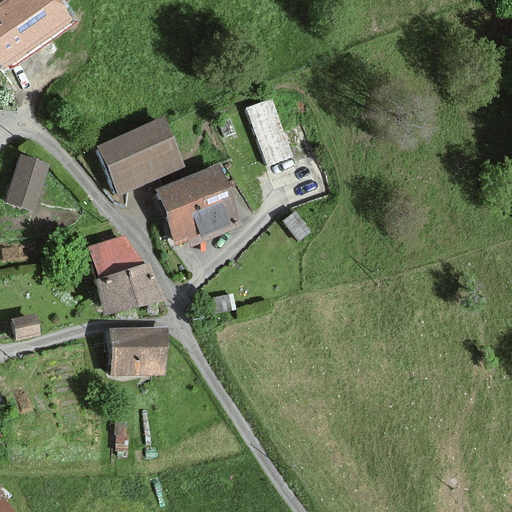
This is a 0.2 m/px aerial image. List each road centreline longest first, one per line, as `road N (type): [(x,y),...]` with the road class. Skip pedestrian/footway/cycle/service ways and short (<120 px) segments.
road 1 (unclassified): [(0,138),(21,128),(55,148),(138,242),(179,320)]
road 2 (unclassified): [(179,320),(301,511)]
road 3 (unclassified): [(0,352),(91,329),(179,320)]
